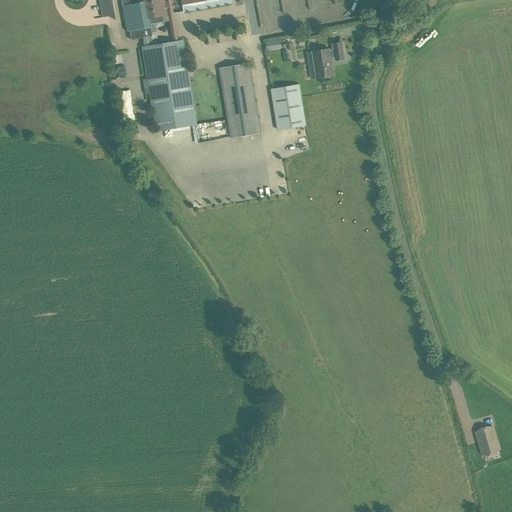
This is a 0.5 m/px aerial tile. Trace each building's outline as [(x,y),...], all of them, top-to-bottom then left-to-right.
[(121,0),(127,31),(130,31),(131,40),(152,36),(150,25),(169,21),(165,0),(121,0)] [(183,0),(185,12),(231,4),(230,0),(183,0)] [(156,131),(194,125),(181,42),(142,49),(156,131)] [(345,60),(342,44),(333,45),(334,51),(330,51),(330,50),(313,53),(317,80),(321,79),(321,81),(330,79),(330,78),(334,77),(331,59),(335,58),(336,61),(345,60)] [(231,139),(260,135),(249,65),(219,70),(231,139)] [(272,91),(278,132),(306,127),(299,86),(272,91)] [(483,455),(498,450),(491,428),(476,432),(483,455)]
